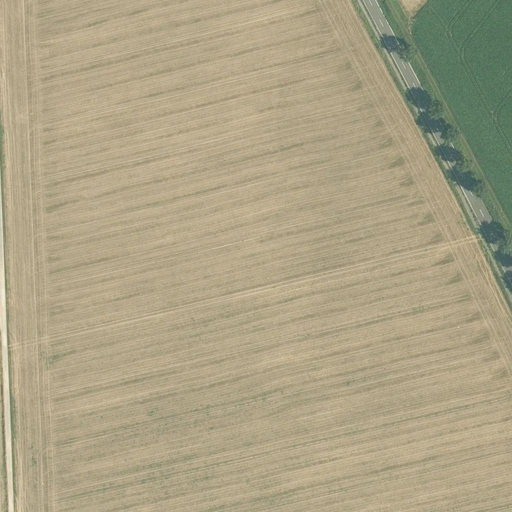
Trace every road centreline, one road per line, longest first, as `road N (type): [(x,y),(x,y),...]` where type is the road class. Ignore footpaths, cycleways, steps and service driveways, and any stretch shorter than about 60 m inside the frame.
road 1 (track): [(0,66),(18,511)]
road 2 (tertiary): [(511,271),(368,0)]
road 3 (track): [(511,228),(389,0)]
